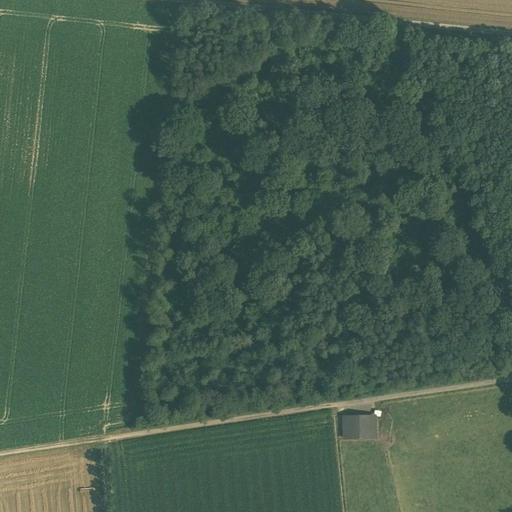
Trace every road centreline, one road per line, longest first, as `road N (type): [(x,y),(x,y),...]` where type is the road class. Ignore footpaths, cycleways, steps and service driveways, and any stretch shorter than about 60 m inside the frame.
road 1 (track): [(0,460),(511,379)]
road 2 (track): [(148,0),(511,38)]
